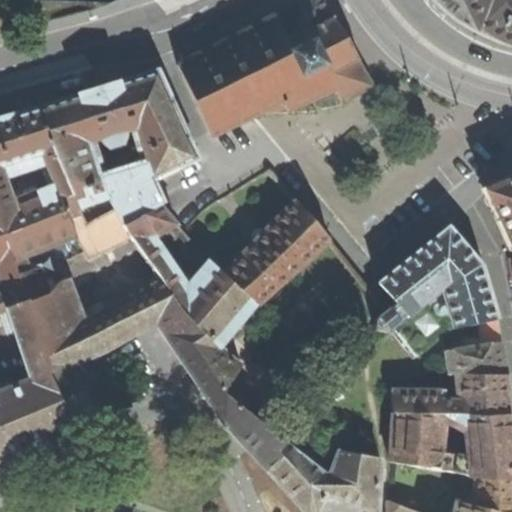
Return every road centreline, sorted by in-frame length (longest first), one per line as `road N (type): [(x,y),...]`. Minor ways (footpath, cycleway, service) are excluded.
road 1 (residential): [(148,27),(222,181),(274,158)]
road 2 (tertiary): [(0,71),(148,27)]
road 3 (tertiary): [(406,0),(467,49),(511,64)]
